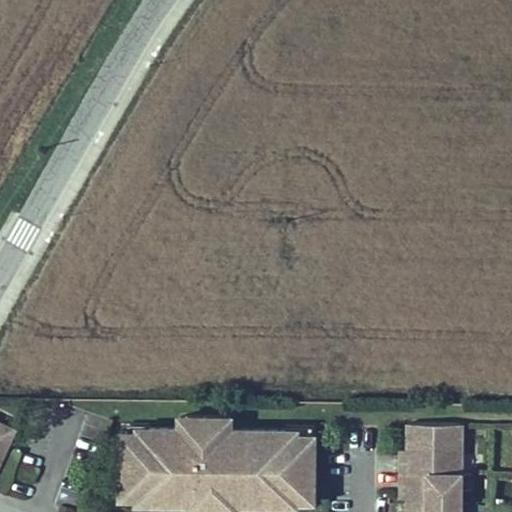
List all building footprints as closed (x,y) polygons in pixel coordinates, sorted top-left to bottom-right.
[(231,428),(231,415),(180,414),(180,427),(187,427),(187,422),(224,422),(224,427),(231,428)] [(460,511),(461,422),(409,421),(408,448),(408,456),(401,455),(401,488),(408,488),(408,495),(407,511),(460,511)] [(0,435),(9,440),(14,429),(0,422),(0,435)] [(121,431),(120,496),(137,496),(137,501),(190,502),(190,497),(205,497),(222,497),(222,502),(237,503),(296,503),(296,498),(313,498),(314,433),(297,433),(297,428),(231,428),(224,427),(224,422),(187,422),(187,427),(180,427),(138,426),(138,431),(121,431)] [(0,459),(9,440),(0,435),(0,459)] [(205,497),(190,497),(190,502),(190,507),(204,507),(205,497)]
